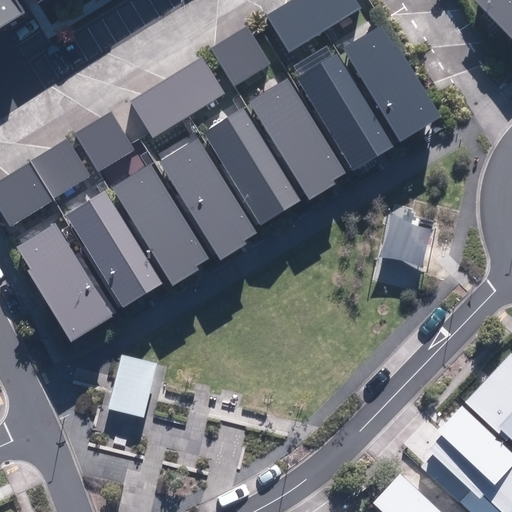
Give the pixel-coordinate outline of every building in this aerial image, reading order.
[(21,0),(0,0),(0,30),(29,13),(21,0)] [(357,10),(351,0),(291,0),(263,17),(286,54),(357,10)] [(511,0),(473,0),(470,3),(511,49),(511,0)] [(267,67),(244,29),(208,51),(231,89),(267,67)] [(337,54),(393,145),(434,120),(379,29),(337,54)] [(348,173),(388,149),(332,58),(292,82),(348,173)] [(222,96),(199,59),(128,103),(151,140),(222,96)] [(342,181),(281,82),(243,105),(304,204),(342,181)] [(295,204),(238,112),(200,135),(256,228),(295,204)] [(133,151),(109,114),(73,136),(96,174),(133,151)] [(90,177),(67,139),(30,161),(54,199),(90,177)] [(253,241),(193,143),(155,166),(215,264),(253,241)] [(52,202),(28,165),(0,182),(0,215),(9,229),(52,202)] [(206,265),(146,167),(108,191),(168,289),(206,265)] [(158,286),(102,194),(62,218),(119,310),(158,286)] [(108,318),(52,226),(11,250),(68,343),(108,318)] [(511,364),(502,356),(461,402),(511,447),(511,364)] [(156,367),(122,358),(109,409),(142,418),(156,367)] [(511,461),(457,411),(422,448),(490,511),(507,511),(511,507),(511,461)] [(433,511),(393,474),(365,503),(375,511),(433,511)]
